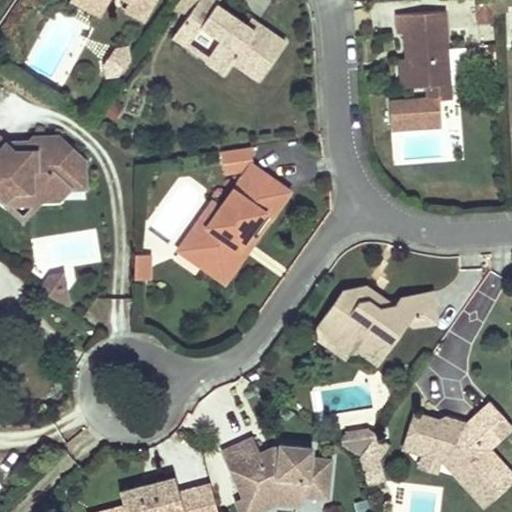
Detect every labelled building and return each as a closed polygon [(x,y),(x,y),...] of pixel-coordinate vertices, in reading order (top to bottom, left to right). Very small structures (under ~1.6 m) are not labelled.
[(75,0),(75,1),(103,18),(110,5),(100,0),(75,0)] [(100,0),(110,5),(112,0),(129,0),(132,1),(129,6),(150,18),(160,0),(100,0)] [(183,0),(179,7),(191,15),(202,0),(183,0)] [(249,25),(220,5),(223,0),(202,0),(191,15),(186,23),(201,33),(206,26),(225,40),(212,58),(209,62),(228,75),(236,62),(262,81),(288,43),(261,24),(257,31),(249,25)] [(497,12),(496,0),(480,0),(482,13),(497,12)] [(511,0),(497,0),(498,14),(509,13),(509,7),(511,7),(511,0)] [(150,18),(129,6),(126,13),(147,24),(150,18)] [(450,11),(399,15),(401,33),(408,33),(409,45),(409,59),(412,87),(432,86),(455,85),(453,50),(450,11)] [(498,23),(497,12),(482,13),(482,24),(498,23)] [(257,31),(261,24),(254,19),(249,25),(257,31)] [(186,23),(175,38),(190,48),(193,44),(201,33),(186,23)] [(193,44),(190,48),(209,62),(212,58),(193,44)] [(128,47),(115,49),(102,66),(106,78),(119,76),(130,60),(128,47)] [(453,50),(455,85),(466,84),(464,49),(453,50)] [(409,59),(403,59),(405,88),(412,87),(409,59)] [(455,85),(432,86),(433,99),(439,99),(456,97),(455,85)] [(442,125),(439,99),(433,99),(396,102),(399,129),(442,125)] [(88,186),(88,161),(61,137),(38,137),(39,150),(17,151),(8,143),(0,135),(0,195),(6,201),(16,190),(34,190),(45,200),(62,199),(72,188),(88,187),(88,186)] [(39,150),(38,137),(30,137),(26,142),(8,143),(17,151),(39,150)] [(275,182),(254,166),(251,148),(222,153),(226,173),(252,169),(223,209),(210,227),(202,222),(186,243),(180,251),(182,252),(180,255),(181,262),(193,271),(200,270),(202,267),(208,259),(225,272),(252,235),(267,214),(275,220),(294,195),(275,182)] [(16,190),(6,201),(16,206),(35,205),(45,200),(34,190),(16,190)] [(16,206),(6,201),(26,220),(45,200),(35,205),(25,216),(16,206)] [(223,209),(215,203),(202,222),(210,227),(223,209)] [(229,286),(261,241),(252,235),(225,272),(208,259),(202,267),(229,286)] [(152,267),(153,254),(138,254),(138,267),(152,267)] [(152,280),(152,267),(138,267),(137,280),(152,280)] [(67,286),(65,274),(54,276),(50,281),(64,291),(67,286)] [(64,291),(50,281),(44,290),(57,300),(64,291)] [(64,291),(57,300),(71,309),(67,286),(64,291)] [(347,293),(325,325),(340,336),(336,342),(351,353),(362,352),(382,366),(410,325),(416,329),(441,325),(438,312),(410,316),(408,307),(395,309),(381,312),(369,303),(368,290),(347,293)] [(383,300),(368,290),(369,303),(381,312),(395,309),(383,300)] [(435,295),(407,299),(408,307),(410,316),(438,312),(435,295)] [(325,325),(315,339),(346,361),(351,353),(336,342),(340,336),(325,325)] [(471,426),(463,432),(449,427),(451,424),(420,413),(410,440),(449,453),(446,461),(488,507),(511,485),(511,472),(493,451),(511,433),(511,425),(494,405),(485,414),(471,426)] [(471,426),(452,419),(451,424),(449,427),(463,432),(471,426)] [(366,456),(378,437),(367,429),(345,433),(341,438),(366,456)] [(382,459),(392,444),(379,436),(378,437),(366,456),(367,463),(382,459)] [(449,453),(410,440),(408,448),(427,455),(425,463),(444,469),(446,461),(449,453)] [(330,498),(332,460),(314,459),(314,449),(282,446),(280,450),(276,449),(273,450),(273,459),(264,463),(260,455),(253,441),(243,445),(225,453),(245,500),(249,508),(262,502),(262,497),(278,498),(278,503),(302,505),(303,496),(330,498)] [(273,459),(273,450),(260,455),(264,463),(273,459)] [(384,470),(382,459),(367,463),(370,474),(384,470)] [(181,493),(176,478),(157,483),(122,493),(127,511),(202,511),(196,489),(181,493)] [(245,500),(238,504),(241,511),(258,511),(278,503),(278,498),(262,497),(262,502),(249,508),(245,500)]
